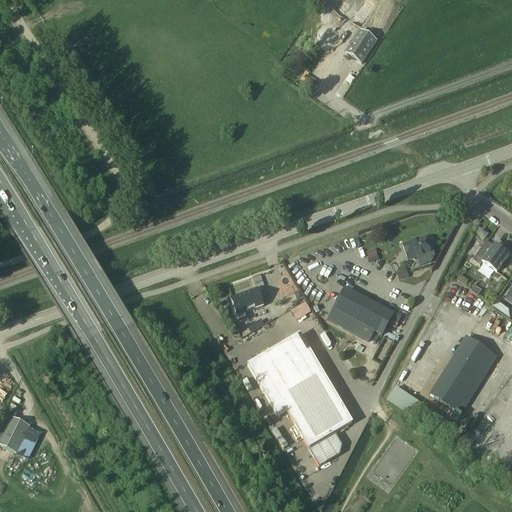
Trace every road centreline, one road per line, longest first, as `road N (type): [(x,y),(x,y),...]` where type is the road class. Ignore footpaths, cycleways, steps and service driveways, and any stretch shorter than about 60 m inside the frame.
road 1 (secondary): [(0,332),(450,173)]
road 2 (trunk): [(228,511),(0,133)]
road 3 (trunk): [(0,180),(196,511)]
road 4 (unclassified): [(0,260),(94,226),(109,211),(117,163),(6,0)]
road 5 (track): [(163,273),(307,511)]
road 6 (residential): [(369,406),(475,199)]
